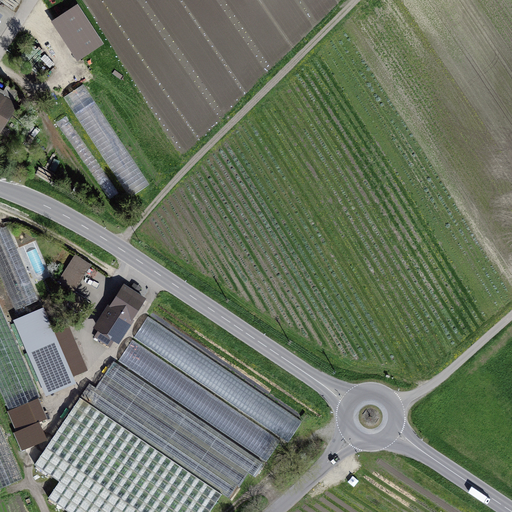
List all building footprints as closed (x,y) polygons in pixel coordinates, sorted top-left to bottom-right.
[(52,20),(78,60),(105,43),(80,3),(52,20)] [(15,98),(19,92),(7,85),(3,91),(7,93),(4,98),(0,96),(0,128),(14,105),(13,104),(16,99),(15,98)] [(83,88),(65,100),(131,199),(150,187),(83,88)] [(8,225),(0,228),(0,275),(15,310),(40,300),(8,225)] [(76,286),(89,265),(75,256),(62,277),(76,286)] [(131,318),(143,299),(125,287),(124,286),(123,287),(111,306),(112,306),(98,328),(100,329),(95,336),(110,346),(115,338),(116,339),(130,318),(131,318)] [(0,391),(17,430),(45,419),(36,399),(40,397),(0,304),(0,391)] [(45,388),(70,377),(52,334),(43,311),(17,322),(45,388)] [(288,442),(302,421),(148,317),(134,337),(288,442)] [(68,327),(52,334),(70,377),(86,370),(68,327)] [(132,340),(119,360),(266,462),(280,441),(132,340)] [(253,476),(262,462),(114,361),(96,388),(89,383),(35,464),(59,481),(48,497),(69,511),(209,511),(222,493),(229,498),(237,485),(240,486),(248,473),(253,476)] [(0,425),(0,488),(23,478),(0,425)]
